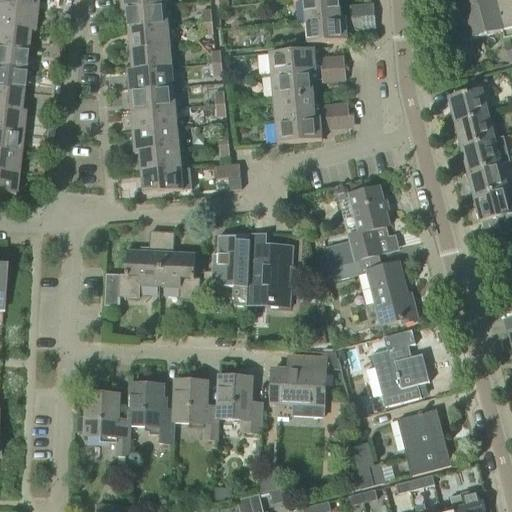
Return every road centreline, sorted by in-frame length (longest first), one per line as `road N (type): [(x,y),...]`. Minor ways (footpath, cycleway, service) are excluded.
road 1 (residential): [(74,223),(256,208),(289,167),(373,148)]
road 2 (residential): [(312,349),(67,344)]
road 3 (residential): [(53,227),(73,0)]
road 4 (residential): [(511,498),(457,285)]
road 5 (residential): [(58,511),(67,344)]
road 6 (residential): [(457,285),(421,138)]
road 7 (residential): [(421,138),(401,0)]
road 8 (residential): [(67,344),(74,223)]
